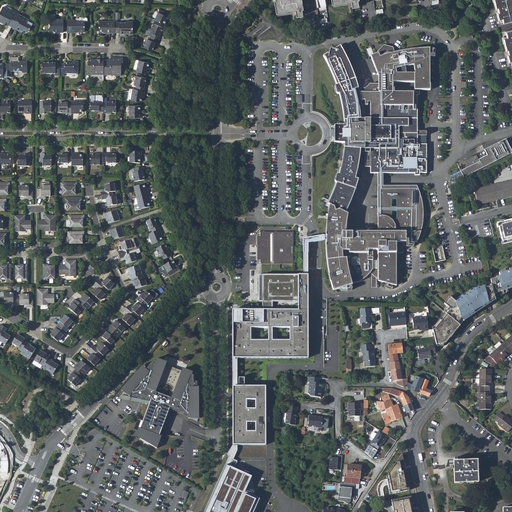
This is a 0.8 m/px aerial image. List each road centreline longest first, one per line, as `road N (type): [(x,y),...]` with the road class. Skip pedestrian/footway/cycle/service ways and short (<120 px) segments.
road 1 (tertiary): [(39,465),(52,440),(179,303),(216,287)]
road 2 (residential): [(0,312),(74,349),(123,293),(101,245)]
road 3 (residential): [(216,287),(218,464)]
road 4 (residential): [(216,287),(171,232),(152,139)]
road 5 (tertiary): [(152,129),(0,129)]
road 6 (tertiary): [(0,139),(152,139)]
road 7 (tertiary): [(216,287),(216,140)]
road 8 (residential): [(152,129),(170,42),(208,15)]
road 9 (residential): [(0,44),(127,48)]
road 10 (residential): [(437,396),(460,345),(511,306)]
